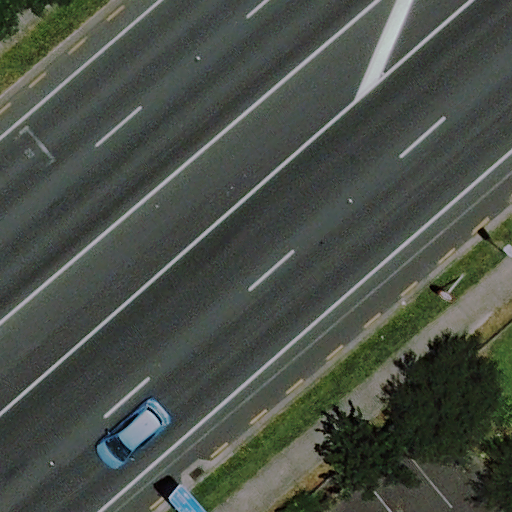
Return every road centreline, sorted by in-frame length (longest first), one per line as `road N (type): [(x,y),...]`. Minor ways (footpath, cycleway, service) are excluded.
road 1 (secondary): [(511,61),(0,511)]
road 2 (secondary): [(0,224),(264,0)]
